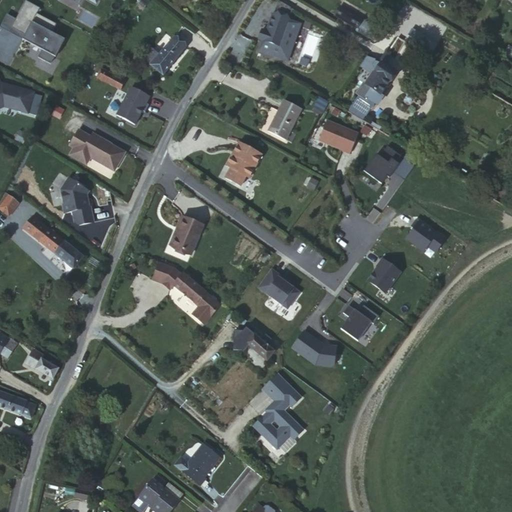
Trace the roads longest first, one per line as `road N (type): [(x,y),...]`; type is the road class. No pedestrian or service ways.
road 1 (tertiary): [(18,511),(32,449),(158,159)]
road 2 (residential): [(158,159),(333,285),(357,235),(341,180)]
road 3 (tertiary): [(158,159),(249,0)]
